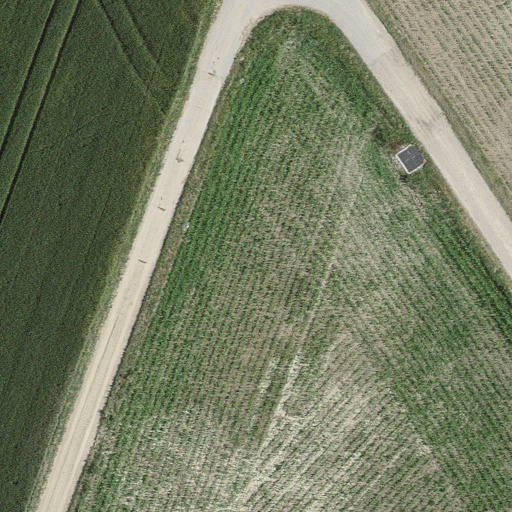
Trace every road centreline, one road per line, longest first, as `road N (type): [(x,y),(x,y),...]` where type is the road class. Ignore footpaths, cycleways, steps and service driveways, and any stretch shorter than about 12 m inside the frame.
road 1 (track): [(245,0),(58,511)]
road 2 (track): [(346,0),(511,249)]
